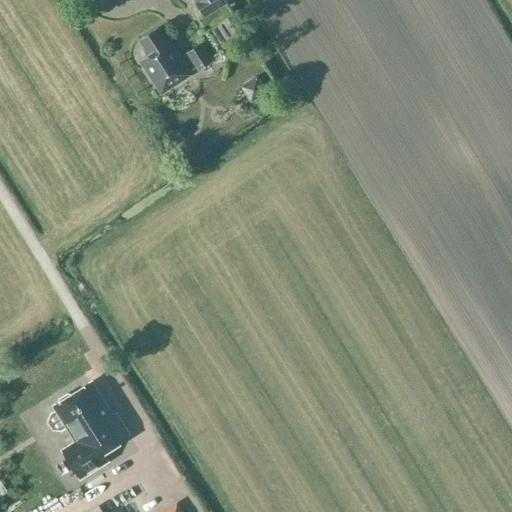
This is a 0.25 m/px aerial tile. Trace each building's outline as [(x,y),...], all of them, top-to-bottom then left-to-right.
[(226,2),(225,0),(195,0),(197,2),(196,2),(204,16),(226,2)] [(140,61),(161,93),(191,75),(170,42),(168,43),(158,28),(140,40),(150,55),(140,61)] [(213,61),(201,43),(186,53),(198,71),(213,61)] [(257,78),(243,87),(252,103),(267,94),(257,78)] [(37,363),(21,368),(26,382),(42,377),(37,363)] [(50,412),(46,421),(52,430),(62,430),(66,427),(75,441),(61,449),(80,479),(109,460),(105,455),(121,445),(119,442),(129,434),(116,412),(113,414),(92,380),(69,394),(67,394),(59,399),(59,401),(52,405),(55,409),(50,412)] [(17,441),(39,484),(62,472),(39,429),(17,441)]
